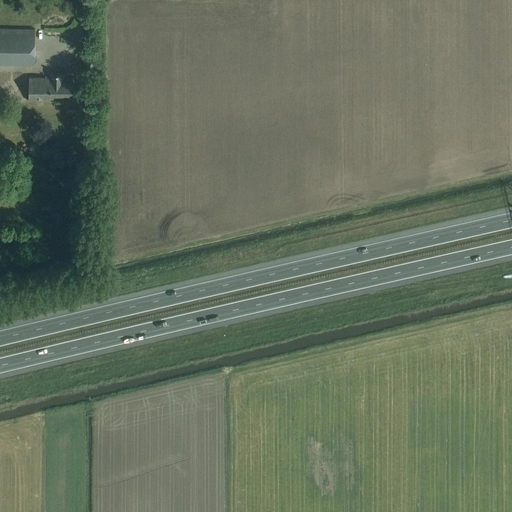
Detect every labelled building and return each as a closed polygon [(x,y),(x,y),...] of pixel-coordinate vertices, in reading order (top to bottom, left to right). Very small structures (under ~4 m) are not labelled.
[(0,62),(24,63),(34,64),(35,28),(0,27),(0,62)] [(86,61),(86,70),(94,70),(94,61),(86,61)] [(29,76),(29,86),(29,101),(53,101),(53,95),(74,95),(74,76),(64,77),(64,72),(49,72),(49,76),(29,76)] [(395,225),(396,231),(423,226),(422,221),(395,225)] [(189,275),(156,279),(157,286),(190,283),(189,275)]
